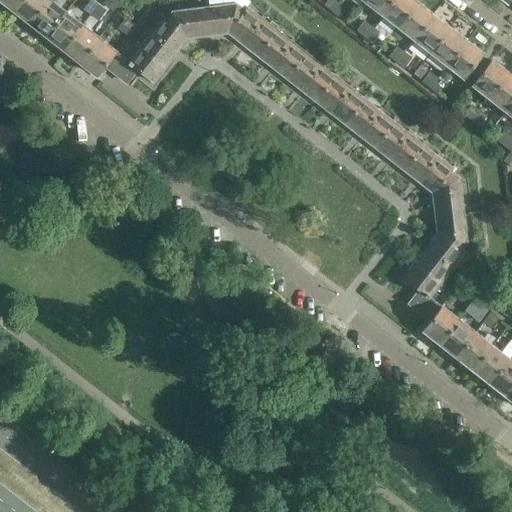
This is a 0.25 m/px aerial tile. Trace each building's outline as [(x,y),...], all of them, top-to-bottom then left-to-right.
[(13,10),(21,0),(0,0),(3,2),(3,4),(9,9),(11,8),(13,10)] [(30,23),(47,0),(21,0),(13,10),(30,23)] [(46,36),(65,13),(48,0),(47,0),(30,23),(46,36)] [(91,14),(98,6),(91,0),(84,9),(91,14)] [(113,10),(118,3),(113,0),(106,0),(104,3),(113,10)] [(331,10),(338,1),(336,0),(327,0),(324,5),(331,10)] [(390,3),(391,0),(365,0),(365,1),(384,16),(392,5),(390,3)] [(398,26),(416,3),(413,0),(391,0),(390,3),(392,5),(384,16),(398,26)] [(338,15),(345,7),(338,1),(331,10),(338,15)] [(423,29),(433,15),(416,3),(398,26),(411,37),(420,26),(423,29)] [(228,32),(249,5),(248,4),(243,10),(236,5),(204,9),(173,13),(167,20),(161,15),(159,16),(186,37),(207,35),(228,32)] [(243,43),(264,16),(262,15),(260,19),(248,9),(251,6),(249,5),(228,32),(243,43)] [(98,20),(104,11),(98,6),(91,14),(98,20)] [(63,49),(82,26),(65,13),(46,36),(63,49)] [(430,52),(449,28),(433,15),(423,29),(420,26),(411,37),(430,52)] [(186,37),(159,16),(158,18),(162,20),(152,32),(149,29),(148,31),(175,52),(186,37)] [(258,55),(279,28),(277,27),(274,30),(263,21),(265,18),(264,16),(243,43),(258,55)] [(126,35),(133,26),(126,21),(119,29),(126,35)] [(364,36),(371,27),(364,22),(357,30),(364,36)] [(80,62),(98,39),(82,26),(63,49),(80,62)] [(371,41),(378,32),(371,27),(364,36),(371,41)] [(272,66),(293,39),(292,38),(289,41),(278,32),(280,29),(279,28),(258,55),(272,66)] [(455,54),(465,41),(449,28),(430,52),(450,67),(458,56),(455,54)] [(175,52),(148,31),(147,32),(150,35),(141,46),(138,44),(137,46),(163,67),(175,52)] [(97,76),(105,66),(116,52),(98,39),(80,62),(82,64),(82,66),(88,71),(90,70),(97,76)] [(287,78),(308,51),(306,50),(304,53),(292,44),(295,41),(293,39),(272,66),(287,78)] [(464,78),(481,56),(483,54),(478,50),(477,48),(472,44),(469,44),(465,41),(455,54),(458,56),(450,67),(464,78)] [(163,67),(137,46),(135,47),(139,50),(129,62),(116,52),(105,66),(126,82),(136,70),(152,82),(163,67)] [(397,61),(404,53),(397,47),(390,56),(397,61)] [(301,89),(322,62),(321,61),(319,64),(307,55),(309,52),(308,51),(287,78),(301,89)] [(404,67),(410,58),(404,53),(397,61),(404,67)] [(497,87),(508,74),(504,71),(503,68),(498,64),(495,64),(490,61),(472,84),(486,96),(495,85),(497,87)] [(316,101),(337,74),(335,72),(333,76),(321,67),(324,63),(322,62),(301,89),(316,101)] [(430,87),(436,78),(430,73),(423,82),(430,87)] [(331,112),(352,85),(350,84),(348,87),(336,78),(339,75),(337,74),(316,101),(331,112)] [(505,111),(511,101),(511,77),(508,74),(497,87),(495,85),(486,96),(505,111)] [(436,92),(443,84),(436,78),(430,87),(436,92)] [(345,124),(366,97),(365,95),(362,99),(351,89),(353,86),(352,85),(331,112),(345,124)] [(360,135),(381,108),(380,107),(377,110),(366,101),(368,98),(366,97),(345,124),(360,135)] [(472,120),(478,111),(472,106),(465,114),(472,120)] [(375,146),(396,120),(394,118),(392,121),(380,112),(382,109),(381,108),(360,135),(375,146)] [(478,125),(485,116),(478,111),(472,120),(478,125)] [(389,158),(410,131),(409,130),(406,133),(395,124),(397,121),(396,120),(375,146),(389,158)] [(404,169),(425,143),(423,141),(421,144),(409,135),(412,132),(410,131),(389,158),(404,169)] [(505,145),(511,137),(504,131),(498,140),(505,145)] [(419,181),(440,154),(438,153),(436,156),(424,147),(427,144),(425,143),(404,169),(419,181)] [(510,149),(503,158),(511,165),(511,150),(510,149)] [(433,192),(454,165),(453,164),(450,167),(439,158),(441,155),(440,154),(419,181),(433,192)] [(465,242),(462,211),(458,178),(451,173),(456,166),(454,165),(433,192),(436,213),(438,234),(465,255),(466,254),(460,249),(465,242)] [(465,255),(438,234),(427,249),(454,270),(455,268),(452,266),(461,254),(464,256),(465,255)] [(454,270),(427,249),(415,263),(442,284),(444,283),(440,280),(449,269),(453,271),(454,270)] [(428,296),(438,284),(441,286),(442,284),(415,263),(403,279),(419,291),(409,303),(430,320),(441,306),(428,296)] [(462,298),(469,289),(462,284),(456,293),(462,298)] [(491,306),(496,299),(488,293),(482,300),(491,306)] [(440,344),(458,320),(441,306),(430,320),(422,330),(429,336),(429,338),(435,342),(438,342),(440,344)] [(484,322),(490,313),(483,308),(477,317),(484,322)] [(490,327),(497,318),(490,313),(484,322),(490,327)] [(456,357),(475,333),(458,320),(440,344),(456,357)] [(473,370),(491,346),(475,333),(456,357),(473,370)] [(490,383),(508,359),(491,346),(473,370),(490,383)] [(506,396),(511,388),(511,362),(508,359),(490,383),(506,396)]
